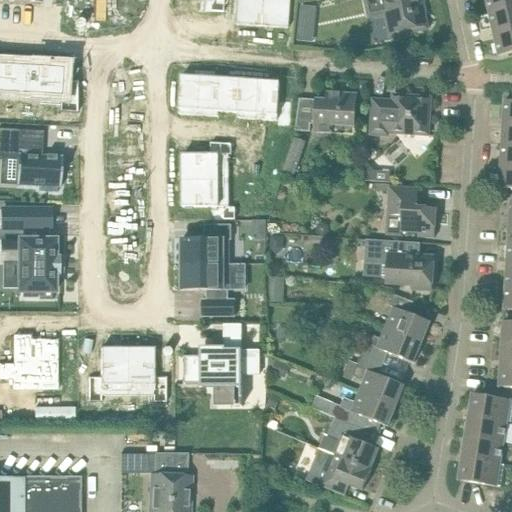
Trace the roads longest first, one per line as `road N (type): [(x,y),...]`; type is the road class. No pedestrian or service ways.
road 1 (residential): [(95,44),(92,290),(103,311),(125,317),(143,313),(157,287),(157,48)]
road 2 (residential): [(434,498),(464,291),(475,75)]
road 3 (residential): [(303,62),(475,75)]
road 4 (unknown): [(100,511),(93,451),(0,448)]
